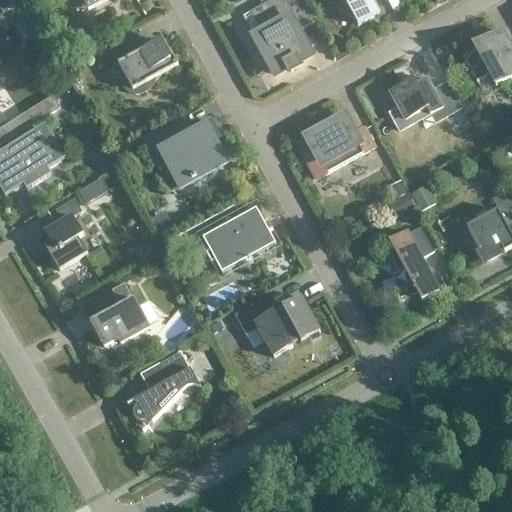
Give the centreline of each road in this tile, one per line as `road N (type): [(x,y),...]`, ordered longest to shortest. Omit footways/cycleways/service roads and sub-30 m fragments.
road 1 (residential): [(388,385),(255,129)]
road 2 (tertiary): [(150,511),(388,385)]
road 3 (residential): [(255,129),(491,0)]
road 4 (tertiary): [(99,511),(0,336)]
road 5 (residential): [(255,129),(183,0)]
road 6 (tertiary): [(388,385),(511,317)]
